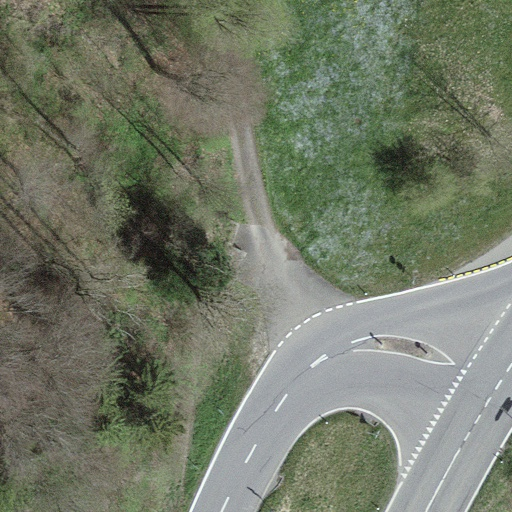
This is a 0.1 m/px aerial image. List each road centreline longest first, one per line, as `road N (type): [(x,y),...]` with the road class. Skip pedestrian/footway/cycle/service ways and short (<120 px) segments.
road 1 (tertiary): [(496,383),(402,346),(326,354),(275,407),(220,511)]
road 2 (primary): [(426,511),(496,383)]
